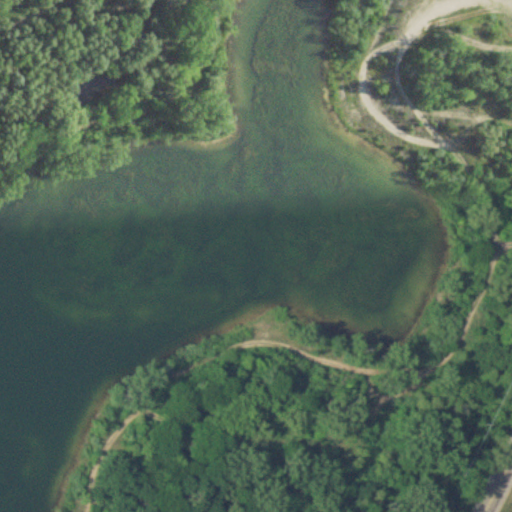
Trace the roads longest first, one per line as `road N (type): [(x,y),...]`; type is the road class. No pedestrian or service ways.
road 1 (track): [(511,120),(464,115),(443,147),(488,205),(490,261),(476,309),(442,357),(394,377),(328,445)]
road 2 (track): [(394,377),(324,351),(248,347),(196,361),(148,393),(104,445),(80,511)]
road 3 (track): [(0,177),(194,83),(224,0)]
road 4 (track): [(494,0),(420,23),(378,51),(360,90),(394,130),(443,147)]
road 5 (track): [(351,511),(328,445),(212,429),(138,405)]
road 6 (track): [(413,511),(511,334)]
